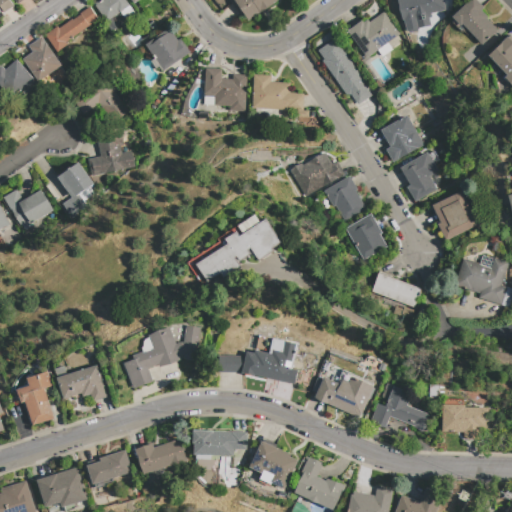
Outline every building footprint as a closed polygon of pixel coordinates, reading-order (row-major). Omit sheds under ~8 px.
[(0,0),(10,0),(14,6),(3,13),(2,11),(0,12),(0,0)] [(98,0),(124,0),(129,6),(120,12),(106,22),(93,4),(98,0)] [(230,1),(231,0),(279,0),(248,21),(241,12),(239,13),(230,1)] [(397,0),(442,0),(445,10),(430,14),(431,17),(429,18),(430,26),(418,28),(416,31),(409,33),(407,31),(404,20),(402,20),(397,0)] [(452,17),(469,0),(475,0),(483,8),(481,10),(488,17),(486,19),(497,29),(482,44),(462,24),(460,26),(452,17)] [(129,6),(120,12),(125,19),(134,13),(129,6)] [(58,28),(72,19),(72,20),(79,15),(78,14),(89,7),(98,20),(67,42),(68,43),(56,52),(45,35),(57,27),(58,28)] [(352,36),(348,31),(362,21),(364,23),(368,20),(369,23),(383,12),(400,34),(367,58),(351,37),(352,36)] [(148,25),(152,22),(157,29),(153,32),(148,25)] [(160,66),(156,69),(151,61),(154,59),(153,58),(155,57),(145,44),(169,28),(178,40),(180,38),(190,52),(163,71),(160,66)] [(41,37),(61,66),(39,82),(23,59),(32,52),(28,47),(41,37)] [(511,42),(511,84),(506,78),(508,75),(511,71),(505,65),(502,68),(489,55),(505,39),(507,37),(511,42)] [(362,82),(371,96),(359,104),(351,93),(347,95),(323,61),(325,60),(318,51),(335,39),(364,81),(362,82)] [(0,85),(0,66),(1,66),(5,70),(16,61),(32,80),(11,98),(0,85)] [(511,71),(505,65),(502,68),(508,75),(511,71)] [(221,79),(233,80),(233,75),(246,75),(245,100),(245,111),(229,110),(229,106),(214,105),(214,96),(204,96),(205,68),(222,69),(221,79)] [(105,80),(112,75),(121,88),(114,92),(127,110),(111,122),(98,104),(84,115),(74,102),(89,92),(85,86),(101,74),(105,80)] [(252,108),(254,75),(270,75),(270,82),(290,83),(289,93),(303,94),(303,110),(308,111),(308,118),(297,118),(298,111),(252,108)] [(214,105),(203,104),(204,96),(214,96),(214,105)] [(424,145),(394,163),(386,150),(391,147),(381,130),(406,115),(424,145)] [(90,171),(87,160),(100,157),(96,136),(120,131),(123,145),(120,146),(121,154),(130,152),(133,167),(92,176),(91,171),(90,171)] [(344,176),(305,197),(290,170),(301,163),(303,166),(325,153),(332,164),(336,162),(344,176)] [(400,168),(427,153),(437,171),(429,176),(437,189),(416,201),(408,187),(410,186),(400,168)] [(72,197),(58,178),(78,163),(93,184),(89,187),(78,195),(83,201),(87,207),(72,217),(62,204),(72,197)] [(324,191),(349,176),(357,189),(355,191),(365,209),(344,221),(335,205),(333,207),(324,191)] [(89,187),(78,195),(83,201),(93,194),(89,187)] [(11,210),(11,211),(3,197),(17,190),(23,201),(41,191),(53,211),(30,223),(29,220),(21,225),(16,217),(15,217),(11,210)] [(461,192),(477,225),(446,241),(438,224),(441,223),(433,205),(461,192)] [(0,206),(9,224),(0,228),(0,206)] [(386,247),(364,260),(346,229),(371,214),(382,233),(379,235),(386,247)] [(243,234),(261,223),(255,215),(237,226),(243,234)] [(235,233),(238,237),(243,234),(261,223),(265,220),(279,242),(270,248),(272,250),(258,259),(250,247),(246,250),(248,254),(238,260),(236,256),(233,258),(239,267),(223,277),(220,272),(205,282),(194,265),(228,243),(225,239),(235,233)] [(483,256),(494,259),(495,258),(508,262),(501,286),(507,287),(501,306),(479,299),(481,294),(455,286),(464,259),(480,264),(483,256)] [(372,292),(380,270),(394,275),(393,278),(421,289),(414,307),(372,292)] [(511,288),(507,287),(501,306),(509,308),(511,299),(511,288)] [(400,316),(393,313),(396,306),(403,309),(404,306),(412,309),(409,317),(401,314),(400,316)] [(133,356),(153,348),(148,336),(169,328),(175,344),(180,343),(183,343),(186,325),(188,326),(199,328),(194,359),(183,358),(183,355),(180,357),(181,359),(160,367),(159,363),(147,368),(152,382),(133,389),(124,363),(134,359),(133,356)] [(241,373),(242,372),(245,357),(246,353),(253,354),(254,351),(268,354),(269,349),(277,351),(279,340),(295,344),(289,370),(297,372),(294,384),(241,373)] [(218,371),(219,356),(245,357),(242,372),(218,371)] [(67,375),(96,366),(106,398),(93,402),(91,395),(83,398),(81,393),(63,399),(54,369),(64,366),(67,375)] [(28,378),(47,372),(52,386),(44,389),(54,419),(33,425),(25,401),(22,402),(18,390),(30,386),(28,378)] [(359,419),(314,397),(316,393),(311,391),(318,378),(322,380),(323,377),(339,385),(342,379),(348,382),(351,377),(376,389),(371,399),(368,398),(359,419)] [(430,385),(439,385),(439,394),(439,399),(429,399),(430,385)] [(439,385),(439,394),(450,394),(450,389),(448,389),(448,386),(439,385)] [(432,417),(426,433),(414,428),(415,427),(389,417),(385,428),(369,422),(377,404),(384,407),(392,387),(411,394),(406,406),(432,417)] [(478,425),(478,438),(464,438),(464,432),(441,432),(441,405),(465,405),(465,408),(488,408),(488,426),(478,425)] [(194,455),(194,444),(192,444),(192,432),(246,433),(246,449),(233,449),(233,456),(194,455)] [(179,440),(187,462),(173,466),(172,465),(143,475),(135,449),(151,443),(153,449),(179,440)] [(289,454),(288,457),(298,461),(285,489),(270,482),(273,475),(264,471),(263,474),(249,468),(261,442),(262,442),(263,440),(276,445),(275,448),(289,454)] [(93,485),(86,464),(123,451),(130,472),(111,478),(112,482),(95,488),(94,484),(93,485)] [(316,478),(325,481),(326,479),(344,487),(333,510),(295,492),(303,474),(301,473),(307,458),(322,464),(316,478)] [(35,478),(54,472),(55,474),(76,468),(86,500),(61,508),(59,502),(45,507),(35,478)] [(0,511),(0,493),(2,493),(1,489),(25,481),(34,511),(0,511)] [(393,489),(388,511),(346,511),(350,495),(353,496),(354,492),(374,496),(376,486),(393,489)] [(394,511),(400,496),(419,503),(424,488),(441,494),(434,511),(394,511)]
